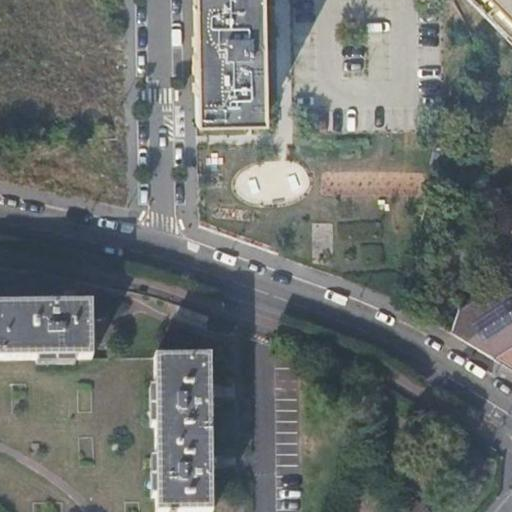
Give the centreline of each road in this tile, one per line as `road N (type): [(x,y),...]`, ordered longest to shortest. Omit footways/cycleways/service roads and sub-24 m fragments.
road 1 (residential): [(511,418),(373,341),(164,271)]
road 2 (residential): [(158,0),(164,271)]
road 3 (residential): [(164,271),(0,231)]
